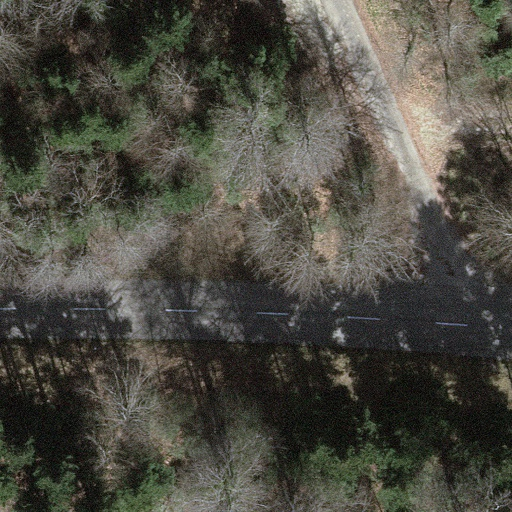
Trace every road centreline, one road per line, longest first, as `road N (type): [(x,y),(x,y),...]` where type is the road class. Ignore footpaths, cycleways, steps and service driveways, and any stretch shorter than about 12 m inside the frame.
road 1 (secondary): [(511,328),(0,326)]
road 2 (track): [(468,323),(400,135),(511,130)]
road 3 (track): [(400,135),(339,0)]
